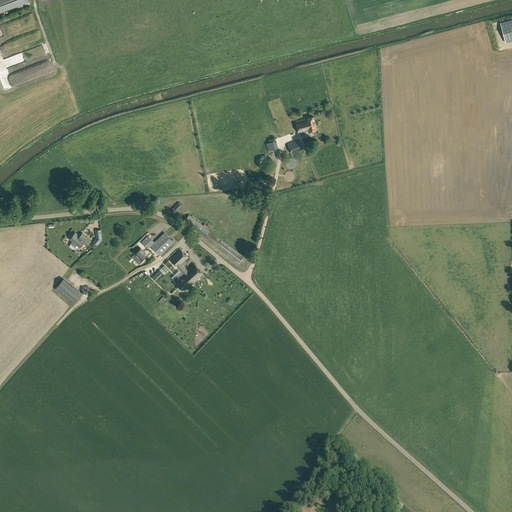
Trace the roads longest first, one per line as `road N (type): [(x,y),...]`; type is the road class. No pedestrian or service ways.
road 1 (unclassified): [(188,233),(266,299),(359,412),(471,511)]
road 2 (unclassified): [(0,225),(136,209),(188,233)]
road 3 (unclassified): [(188,233),(154,266),(83,301),(58,323)]
